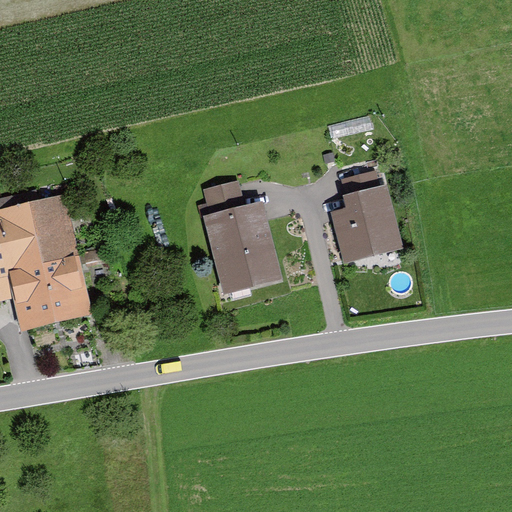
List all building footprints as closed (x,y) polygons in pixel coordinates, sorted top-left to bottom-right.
[(353,271),(408,255),(383,173),(328,189),(353,271)] [(206,187),(212,203),(244,192),(238,175),(206,187)] [(0,210),(0,214),(14,278),(27,338),(98,322),(70,195),(0,210)] [(231,296),(291,281),(270,201),(210,217),(231,296)] [(0,281),(14,278),(0,214),(0,281)]
